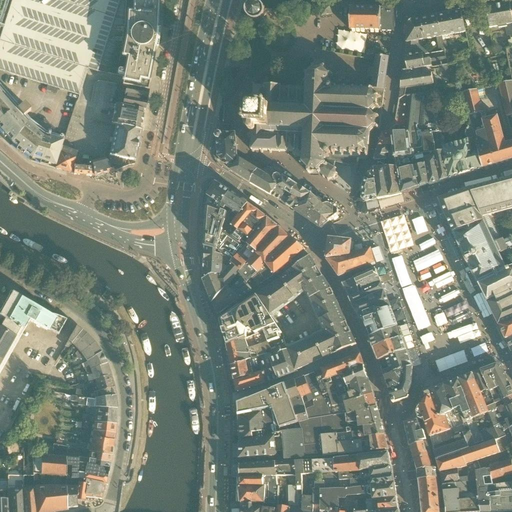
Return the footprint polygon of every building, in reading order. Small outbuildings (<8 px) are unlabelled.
[(5,0),(0,17),(0,70),(80,96),(88,69),(98,72),(120,0),(5,0)] [(134,0),(133,14),(128,14),(127,29),(126,42),(123,57),(128,58),(125,72),(120,71),(119,71),(118,72),(118,73),(118,74),(119,75),(125,76),(124,77),(124,81),(123,85),(148,90),(149,86),(150,82),(151,82),(154,62),(156,49),(157,49),(158,45),(159,40),(160,34),(160,30),(159,30),(159,17),(160,17),(160,0),(134,0)] [(257,24),(258,24),(261,24),(261,23),(259,21),(266,13),(266,11),(266,10),(265,8),(264,6),(263,5),(262,3),(261,2),(259,1),(257,1),(254,1),(251,2),(250,3),(248,4),(247,6),(246,8),(246,10),(246,13),(247,16),(248,17),(250,19),(251,20),(253,20),(255,21),(257,21),(257,24)] [(511,12),(510,3),(510,4),(486,8),(487,11),(489,23),(489,28),(498,27),(499,29),(506,28),(507,36),(510,36),(510,38),(511,38),(511,12)] [(322,5),(320,15),(332,14),(332,4),(331,4),(330,4),(330,5),(322,5)] [(397,9),(396,9),(351,8),(350,30),(394,31),(397,9)] [(442,37),(466,32),(462,11),(438,16),(442,37)] [(444,48),(442,37),(438,16),(422,19),(426,40),(437,38),(439,49),(444,48)] [(417,42),(426,40),(422,19),(412,21),(409,24),(407,41),(407,42),(407,43),(405,58),(420,56),(419,55),(417,42)] [(389,57),(383,56),(377,55),(376,61),(376,62),(375,69),(370,68),(368,78),(373,78),(372,88),(371,88),(365,88),(365,87),(363,87),(363,91),(356,91),(356,87),(354,87),(354,90),(348,90),(348,87),(345,87),(345,90),(338,90),(338,86),(336,86),(336,90),(334,90),(334,88),(333,87),(331,86),(329,87),(329,86),(333,86),(333,83),(330,83),(330,77),(333,76),(333,74),(329,76),(325,71),(326,67),(324,66),(325,62),(315,62),(314,62),(314,61),(315,60),(315,59),(314,58),(313,60),(314,60),(313,63),(315,63),(315,66),(313,67),(314,70),(310,75),(306,73),(305,75),(309,76),(309,77),(309,79),(308,82),(305,82),(305,84),(306,84),(306,86),(308,86),(308,90),(299,90),(300,87),(299,87),(298,86),(298,90),(292,89),(292,86),(291,86),(290,86),(290,89),(282,89),(282,87),(282,85),(281,85),(281,87),(274,87),(274,86),(274,85),(273,85),(273,86),(267,86),(267,84),(265,84),(265,86),(265,88),(257,87),(256,86),(256,87),(255,93),(254,93),(251,98),(251,99),(254,99),(254,101),(253,101),(251,103),(251,106),(250,106),(250,113),(250,114),(250,119),(249,120),(249,127),(250,127),(250,130),(252,132),(252,135),(249,135),(249,137),(252,137),(252,141),(253,141),(253,150),(252,152),(254,152),(254,150),(261,151),(261,153),(263,153),(263,151),(270,151),(270,153),(271,153),(272,151),(278,151),(279,152),(280,151),(287,152),(288,153),(289,152),(295,152),(295,156),(296,158),(297,157),(305,157),(304,163),(301,164),(302,166),(305,165),(310,170),(308,173),(310,174),(313,171),(316,171),(319,175),(321,174),(324,176),(323,178),(324,179),(325,177),(328,179),(328,181),(329,181),(330,180),(333,179),(334,180),(335,180),(334,178),(336,175),(338,175),(338,174),(337,174),(336,170),(337,169),(336,168),(335,169),(336,163),(352,167),(352,164),(359,165),(360,160),(366,160),(368,157),(368,155),(368,153),(370,135),(371,132),(372,131),(375,128),(379,130),(379,128),(382,111),(382,110),(385,90),(387,71),(388,65),(389,57)] [(439,67),(447,65),(446,58),(446,57),(436,59),(424,61),(423,55),(419,55),(420,56),(405,58),(404,71),(431,67),(432,67),(432,68),(439,67)] [(434,84),(431,67),(404,71),(404,72),(401,89),(434,84)] [(282,84),(282,85),(282,87),(282,89),(290,89),(290,86),(291,86),(292,86),(292,89),(298,90),(298,86),(299,87),(300,87),(299,90),(308,90),(308,86),(306,86),(306,84),(305,84),(305,82),(308,82),(309,79),(301,79),(296,79),(296,76),(296,71),(286,70),(286,71),(286,81),(286,84),(282,84)] [(511,81),(500,84),(508,117),(511,115),(511,81)] [(148,91),(148,90),(123,85),(123,86),(127,87),(125,97),(123,107),(144,111),(145,111),(147,101),(149,91),(148,91)] [(17,110),(0,89),(0,129),(1,130),(0,131),(0,133),(4,139),(7,137),(7,138),(9,139),(12,143),(10,146),(31,162),(56,169),(64,143),(63,143),(64,141),(44,135),(28,123),(27,121),(23,117),(30,111),(24,104),(17,110)] [(489,140),(484,121),(485,120),(484,116),(483,113),(480,102),(477,90),(463,93),(468,111),(469,116),(473,130),(477,147),(484,169),(495,166),(489,140)] [(432,133),(437,133),(436,115),(430,93),(413,95),(409,133),(392,134),(394,144),(393,144),(396,158),(412,157),(416,156),(425,153),(425,146),(423,134),(432,133)] [(144,111),(123,107),(109,104),(108,109),(114,111),(113,120),(112,124),(121,126),(137,129),(140,130),(141,126),(142,126),(144,115),(143,115),(144,111)] [(483,169),(484,169),(477,147),(469,116),(468,111),(461,120),(468,127),(467,128),(466,129),(465,131),(465,132),(465,133),(465,134),(465,135),(465,136),(466,137),(466,138),(467,139),(468,139),(468,140),(454,144),(444,147),(445,154),(443,155),(445,162),(449,179),(453,178),(455,178),(459,176),(460,176),(466,174),(469,173),(469,174),(471,173),(472,172),(472,173),(476,171),(477,171),(482,169),(483,169)] [(442,137),(445,136),(441,115),(436,115),(437,133),(441,132),(442,137)] [(485,120),(484,121),(489,140),(495,166),(511,160),(511,138),(505,141),(498,117),(485,120)] [(140,131),(140,130),(137,129),(121,126),(112,124),(112,125),(116,126),(109,158),(109,162),(107,161),(115,172),(124,167),(127,166),(135,165),(135,162),(136,160),(135,160),(136,156),(137,156),(137,154),(137,149),(138,149),(138,148),(137,148),(138,145),(139,145),(139,143),(139,139),(140,139),(140,137),(141,132),(141,131),(140,131)] [(441,182),(449,179),(445,162),(443,155),(445,154),(444,147),(442,137),(441,132),(437,133),(432,133),(434,143),(435,143),(440,142),(441,146),(439,146),(441,152),(436,153),(435,153),(436,157),(441,182)] [(238,158),(237,150),(236,134),(222,134),(221,133),(220,133),(219,133),(219,134),(218,134),(217,135),(217,136),(217,137),(217,138),(217,139),(218,139),(220,158),(220,160),(221,161),(221,162),(222,163),(224,165),(238,165),(238,164),(238,158)] [(435,153),(436,153),(435,143),(434,143),(432,133),(423,134),(425,146),(425,153),(425,159),(429,185),(441,182),(436,157),(435,153)] [(397,167),(389,168),(389,163),(396,162),(396,158),(393,144),(394,144),(392,134),(384,134),(383,134),(383,135),(379,147),(388,146),(389,152),(389,160),(385,160),(386,163),(386,168),(390,198),(402,195),(398,172),(397,167)] [(79,153),(71,150),(72,146),(64,143),(56,169),(71,174),(74,175),(79,153)] [(375,164),(386,163),(385,160),(389,160),(389,152),(388,146),(379,147),(378,151),(377,151),(376,155),(376,154),(376,155),(375,159),(374,159),(373,163),(375,164)] [(82,162),(83,154),(79,153),(74,175),(92,176),(93,163),(92,163),(92,160),(90,160),(89,163),(82,162)] [(419,188),(429,185),(425,159),(425,153),(416,156),(412,157),(413,162),(414,168),(414,170),(414,171),(419,188)] [(403,194),(419,188),(414,171),(414,170),(414,168),(413,162),(412,157),(396,158),(396,162),(397,167),(398,172),(402,195),(403,194)] [(231,171),(235,174),(251,184),(258,170),(251,166),(243,161),(238,158),(238,164),(238,165),(224,165),(231,171)] [(115,172),(107,161),(106,159),(93,163),(92,176),(94,177),(114,172),(115,172)] [(375,169),(375,164),(373,163),(364,188),(364,200),(367,202),(378,200),(375,169)] [(386,168),(386,163),(375,164),(375,169),(378,200),(390,198),(386,168)] [(251,184),(272,195),(277,187),(283,177),(271,170),(266,170),(264,174),(258,170),(251,184)] [(291,195),(297,186),(283,177),(277,187),(287,193),(291,195)] [(511,178),(470,190),(440,200),(440,202),(442,206),(446,215),(448,220),(454,232),(468,228),(470,227),(485,221),(485,222),(494,241),(496,244),(497,247),(500,253),(500,254),(509,250),(509,249),(511,247),(511,178)] [(209,206),(220,210),(231,193),(217,184),(209,196),(209,197),(213,199),(209,206)] [(305,202),(311,195),(297,186),(291,195),(296,198),(297,198),(303,203),(304,201),(305,202)] [(281,201),(287,193),(277,187),(272,195),(281,201)] [(228,213),(239,198),(231,193),(220,210),(228,213)] [(296,198),(291,195),(287,193),(281,201),(295,211),(303,203),(297,198),(296,198)] [(304,201),(303,203),(329,222),(332,220),(338,215),(339,215),(339,210),(338,210),(332,205),(330,204),(328,204),(326,204),(325,205),(311,195),(305,202),(304,201)] [(238,231),(255,210),(249,205),(239,198),(228,213),(226,218),(222,231),(228,235),(233,227),(238,231)] [(327,224),(329,222),(303,203),(295,211),(321,229),(323,227),(327,224)] [(208,206),(206,238),(205,252),(212,253),(235,260),(240,254),(244,247),(232,238),(228,235),(222,231),(226,218),(228,213),(220,210),(209,206),(208,206)] [(248,245),(267,219),(255,210),(238,231),(232,238),(244,247),(246,244),(248,245)] [(388,257),(404,253),(399,234),(413,230),(409,215),(378,224),(388,257)] [(256,256),(280,228),(267,219),(248,245),(246,244),(244,247),(240,254),(243,256),(248,250),(254,255),(250,261),(251,262),(256,256)] [(454,232),(453,232),(460,247),(461,247),(462,249),(462,250),(463,253),(464,256),(468,263),(469,265),(479,285),(480,285),(495,278),(508,272),(507,270),(500,254),(500,253),(497,247),(496,244),(494,241),(485,222),(485,221),(470,227),(468,228),(454,232)] [(281,251),(293,239),(280,228),(256,256),(251,262),(250,261),(249,261),(241,271),(238,273),(239,274),(240,274),(243,278),(247,283),(258,274),(259,275),(269,267),(267,264),(281,251)] [(288,266),(305,250),(293,239),(281,251),(267,264),(269,267),(276,275),(279,272),(288,266)] [(355,255),(355,254),(351,252),(352,242),(330,239),(328,260),(350,257),(355,255)] [(355,271),(375,264),(372,252),(369,250),(355,254),(355,255),(350,257),(355,271)] [(231,265),(235,260),(212,253),(205,252),(204,264),(222,266),(229,266),(229,267),(231,265)] [(249,261),(243,256),(240,254),(235,260),(231,265),(241,271),(249,261)] [(286,275),(257,297),(271,317),(272,317),(271,314),(282,306),(304,290),(306,293),(308,292),(324,328),(323,328),(326,333),(315,338),(325,358),(335,354),(336,354),(357,345),(351,333),(352,333),(332,290),(331,289),(326,281),(327,281),(324,277),(324,278),(310,256),(309,256),(294,269),(286,275)] [(351,273),(355,271),(350,257),(328,260),(340,278),(351,273)] [(222,272),(222,266),(204,264),(204,274),(212,274),(224,290),(227,286),(238,273),(241,271),(231,265),(229,267),(223,274),(222,272)] [(395,270),(397,280),(425,274),(423,265),(395,270)] [(265,283),(276,275),(269,267),(259,275),(258,274),(247,283),(253,290),(265,283)] [(480,285),(479,285),(488,302),(511,291),(511,267),(507,270),(508,272),(495,278),(480,285)] [(358,288),(380,278),(376,270),(375,270),(355,279),(358,288)] [(213,303),(224,290),(212,274),(204,274),(203,280),(213,303)] [(253,290),(247,283),(243,278),(231,290),(227,286),(224,290),(213,303),(217,315),(247,294),(253,290)] [(364,293),(382,284),(380,278),(358,288),(359,290),(362,288),(364,293)] [(359,290),(358,288),(355,279),(343,284),(350,299),(361,294),(359,290)] [(364,301),(385,291),(382,284),(364,293),(361,294),(350,299),(353,306),(364,301)] [(406,303),(412,317),(433,307),(429,298),(430,297),(426,288),(409,295),(411,301),(406,303)] [(367,307),(387,298),(385,291),(364,301),(353,306),(357,312),(367,307)] [(511,291),(488,302),(494,314),(495,315),(496,317),(497,319),(498,322),(499,325),(500,326),(511,320),(511,291)] [(58,335),(65,324),(67,320),(62,318),(58,316),(53,315),(48,314),(14,295),(12,298),(9,297),(0,312),(3,314),(1,318),(5,320),(1,329),(20,339),(30,321),(47,331),(48,329),(58,335)] [(271,317),(257,297),(252,300),(241,308),(240,306),(220,321),(227,345),(239,341),(240,341),(245,340),(254,336),(264,331),(271,349),(277,347),(285,343),(286,343),(271,318),(271,317)] [(371,317),(391,308),(387,298),(367,307),(371,317)] [(362,321),(371,317),(367,307),(357,312),(362,321)] [(398,328),(396,321),(391,308),(371,317),(362,321),(368,331),(371,338),(384,333),(398,328)] [(511,320),(500,326),(506,340),(511,337),(511,320)] [(75,347),(87,334),(77,327),(65,346),(68,348),(72,344),(75,347)] [(0,374),(20,339),(1,329),(0,328),(0,374)] [(388,344),(402,338),(398,328),(384,333),(388,344)] [(230,359),(232,366),(246,361),(250,360),(260,357),(273,353),(271,349),(264,331),(254,336),(245,340),(240,341),(239,341),(227,345),(228,347),(230,359)] [(374,349),(388,344),(384,333),(371,338),(374,349)] [(77,357),(95,343),(87,334),(75,347),(79,350),(75,355),(77,357)] [(325,358),(315,338),(300,345),(288,350),(288,348),(288,347),(287,348),(289,353),(295,373),(296,372),(296,371),(325,358)] [(393,356),(407,351),(402,338),(388,344),(393,356)] [(87,361),(102,353),(95,343),(77,357),(79,360),(85,357),(87,361)] [(289,353),(287,348),(285,343),(277,347),(281,359),(262,366),(261,366),(262,368),(266,384),(295,373),(289,353)] [(387,359),(393,356),(388,344),(374,349),(379,362),(387,359)] [(238,392),(266,384),(262,368),(261,366),(262,366),(281,359),(277,347),(271,349),(273,353),(260,357),(250,360),(253,369),(254,375),(235,381),(238,392)] [(399,372),(413,368),(421,365),(415,348),(407,351),(393,356),(399,372)] [(107,364),(102,353),(87,361),(89,366),(85,369),(86,373),(107,364)] [(346,374),(365,366),(362,355),(344,362),(323,370),(324,371),(326,381),(346,374)] [(399,372),(393,356),(387,359),(391,370),(383,372),(384,373),(385,378),(399,372)] [(254,375),(253,369),(250,360),(246,361),(232,366),(235,381),(254,375)] [(95,380),(111,375),(107,364),(86,373),(87,376),(93,375),(95,380)] [(330,394),(369,379),(365,366),(346,374),(326,381),(324,371),(316,374),(324,396),(330,394)] [(506,400),(511,397),(511,387),(502,367),(497,366),(491,368),(506,400)] [(406,400),(411,389),(412,385),(413,368),(399,372),(400,402),(406,400)] [(509,405),(506,400),(491,368),(482,372),(496,404),(487,408),(490,415),(497,411),(497,410),(501,408),(500,406),(504,404),(505,407),(509,405)] [(393,404),(400,402),(399,372),(385,378),(393,404)] [(473,375),(487,408),(496,404),(482,372),(473,375)] [(324,396),(316,374),(315,374),(305,377),(314,400),(324,396)] [(94,393),(114,388),(111,375),(95,380),(97,386),(93,387),(87,386),(86,391),(93,393),(94,393)] [(495,427),(490,415),(487,408),(473,375),(460,380),(485,445),(496,441),(500,439),(495,427)] [(305,377),(296,381),(302,398),(303,398),(307,396),(310,402),(313,401),(313,400),(314,400),(305,377)] [(351,394),(371,387),(369,379),(330,394),(331,400),(341,397),(351,394)] [(485,445),(460,380),(444,386),(457,416),(464,413),(477,448),(485,445)] [(302,398),(296,381),(286,384),(284,385),(285,385),(295,412),(295,411),(299,423),(309,420),(304,405),(304,404),(305,404),(303,398),(302,398)] [(49,385),(34,382),(33,388),(48,391),(49,385)] [(302,429),(299,423),(295,411),(295,412),(285,385),(238,404),(239,415),(239,417),(240,417),(240,416),(250,414),(251,413),(251,414),(256,413),(257,412),(257,413),(274,409),(282,432),(302,429)] [(477,448),(464,413),(457,416),(444,386),(430,392),(438,416),(446,417),(451,430),(452,430),(455,438),(465,435),(470,450),(477,448)] [(346,404),(373,395),(371,387),(351,394),(341,397),(331,400),(333,407),(346,404)] [(76,389),(75,396),(89,399),(95,400),(116,396),(114,388),(94,393),(93,393),(86,391),(76,389)] [(448,442),(455,439),(455,438),(452,430),(451,430),(446,417),(438,416),(430,392),(425,394),(417,413),(419,419),(425,421),(430,437),(433,447),(439,445),(448,442)] [(358,413),(377,407),(373,395),(346,404),(333,407),(331,400),(330,394),(324,396),(314,400),(313,400),(313,401),(310,402),(304,405),(309,420),(335,416),(346,414),(346,415),(349,415),(358,412),(358,413)] [(89,399),(75,396),(72,396),(71,402),(74,402),(79,403),(78,405),(97,408),(117,409),(116,396),(95,400),(89,399)] [(511,417),(508,408),(511,406),(511,397),(506,400),(509,405),(505,407),(504,404),(500,406),(501,408),(497,410),(497,411),(490,415),(495,427),(511,419),(511,417)] [(302,429),(305,458),(324,457),(323,445),(322,436),(337,434),(337,430),(348,429),(382,425),(377,407),(358,413),(358,412),(349,415),(346,415),(346,414),(335,416),(309,420),(299,423),(302,429)] [(117,418),(117,409),(97,408),(96,416),(117,418)] [(254,441),(260,440),(261,440),(274,438),(274,435),(282,434),(282,432),(274,409),(257,413),(257,412),(256,413),(251,414),(251,413),(250,414),(240,416),(240,417),(239,417),(241,442),(241,443),(254,441)] [(116,425),(117,418),(96,416),(94,423),(116,425)] [(511,429),(511,428),(511,419),(495,427),(500,439),(506,437),(504,432),(510,429),(511,429)] [(420,426),(418,421),(406,424),(412,447),(425,443),(424,441),(427,440),(423,429),(421,430),(420,428),(421,428),(421,426),(420,426)] [(116,425),(94,423),(86,422),(84,430),(93,431),(94,432),(115,434),(116,425)] [(360,438),(385,435),(382,425),(348,429),(337,430),(337,434),(337,435),(359,432),(360,438)] [(511,444),(511,428),(511,429),(510,429),(504,432),(506,437),(500,439),(496,441),(485,445),(477,448),(470,450),(469,451),(468,450),(437,461),(440,473),(458,469),(468,468),(468,474),(469,474),(476,472),(482,470),(479,461),(501,453),(509,450),(509,449),(509,448),(510,447),(510,446),(511,444)] [(302,429),(282,432),(282,434),(283,434),(283,440),(284,452),(285,454),(285,458),(285,460),(297,459),(305,458),(302,429)] [(115,441),(115,434),(94,432),(93,431),(84,430),(83,436),(92,438),(93,438),(115,441)] [(388,450),(385,435),(360,438),(359,432),(337,435),(337,434),(322,436),(323,445),(324,457),(388,450)] [(277,452),(284,452),(283,440),(283,434),(282,434),(274,435),(274,438),(261,440),(260,440),(254,441),(241,443),(241,448),(241,459),(274,456),(275,456),(276,455),(277,454),(277,453),(277,452)] [(469,451),(470,450),(465,435),(455,438),(455,439),(457,444),(435,452),(437,461),(468,450),(469,451)] [(113,448),(115,441),(93,438),(92,438),(83,436),(82,443),(91,444),(113,448)] [(91,444),(82,443),(79,442),(78,450),(90,452),(112,456),(113,448),(91,444)] [(434,462),(431,454),(427,442),(425,443),(412,447),(415,459),(418,470),(435,468),(435,467),(433,462),(434,462)] [(54,446),(53,457),(62,458),(66,458),(67,448),(61,447),(56,446),(54,446)] [(511,461),(510,454),(509,450),(501,453),(479,461),(482,470),(487,469),(487,470),(489,469),(490,469),(491,469),(491,468),(502,465),(504,476),(511,473),(511,461)] [(67,480),(69,480),(71,480),(73,480),(73,479),(78,480),(78,474),(84,475),(86,475),(108,479),(110,469),(111,464),(112,456),(90,452),(89,456),(89,458),(83,458),(79,457),(79,459),(66,458),(66,463),(67,477),(67,480)] [(392,467),(389,454),(335,459),(303,461),(305,475),(320,474),(336,473),(335,472),(339,472),(363,471),(392,467)] [(67,477),(66,463),(62,463),(62,458),(53,457),(33,455),(33,464),(33,474),(41,475),(44,475),(67,477)] [(303,461),(297,462),(296,462),(297,477),(297,486),(299,499),(298,507),(290,506),(290,507),(290,508),(289,511),(302,511),(303,507),(303,489),(303,486),(302,475),(305,475),(303,461)] [(277,476),(297,477),(296,462),(276,463),(261,464),(242,465),(240,466),(240,477),(263,477),(277,476)] [(511,473),(504,476),(502,465),(491,468),(491,469),(490,469),(492,479),(492,480),(494,486),(506,484),(511,483),(511,473)] [(340,480),(393,475),(392,467),(363,471),(339,472),(340,480)] [(420,480),(437,478),(438,478),(435,468),(418,470),(420,480)] [(476,472),(469,474),(468,474),(468,468),(458,469),(440,473),(443,482),(443,486),(459,483),(469,482),(477,481),(477,477),(476,472)] [(491,511),(490,492),(487,470),(487,469),(482,470),(476,472),(477,477),(477,481),(480,511),(491,511)] [(489,469),(487,470),(490,492),(491,511),(504,511),(509,511),(511,511),(511,483),(506,484),(494,486),(492,480),(492,479),(490,469),(489,469)] [(395,483),(393,475),(340,480),(339,472),(335,472),(336,473),(320,474),(321,481),(325,481),(325,490),(348,489),(365,487),(368,487),(372,485),(379,484),(380,485),(395,483)] [(106,485),(108,479),(86,475),(84,475),(83,480),(106,485)] [(240,487),(278,486),(277,476),(263,477),(240,477),(240,487)] [(35,485),(34,481),(34,477),(31,477),(23,477),(23,480),(23,489),(24,511),(36,511),(34,485),(35,485)] [(440,511),(440,506),(442,505),(441,499),(441,493),(439,493),(438,487),(440,487),(440,484),(437,485),(437,478),(420,480),(421,489),(422,501),(423,511),(440,511)] [(106,485),(83,480),(82,479),(82,484),(87,485),(85,497),(102,499),(104,490),(106,485)] [(24,511),(23,489),(23,480),(14,480),(15,489),(9,490),(9,511),(24,511)] [(67,482),(67,484),(67,488),(67,501),(67,509),(68,509),(77,507),(77,501),(78,493),(78,488),(79,483),(71,482),(71,480),(69,480),(69,482),(67,482)] [(321,490),(325,490),(325,481),(321,481),(320,481),(320,482),(316,482),(316,489),(314,489),(314,497),(313,511),(321,511),(321,490)] [(480,511),(477,481),(469,482),(459,483),(443,486),(446,509),(444,510),(444,511),(480,511)] [(87,485),(82,484),(79,483),(78,488),(78,493),(77,501),(85,502),(85,497),(87,485)] [(374,500),(397,498),(395,483),(380,485),(379,484),(372,485),(368,487),(365,487),(365,491),(368,490),(368,495),(373,496),(374,500)] [(264,503),(278,504),(279,487),(278,486),(240,487),(241,497),(241,502),(253,503),(264,504),(264,503)] [(299,499),(297,486),(285,486),(285,504),(290,507),(290,506),(298,507),(299,499)] [(67,488),(64,487),(56,487),(36,488),(37,511),(58,511),(68,511),(68,509),(67,509),(67,501),(67,488)] [(380,511),(399,511),(397,498),(374,500),(373,496),(368,495),(368,490),(365,491),(365,487),(348,489),(325,490),(321,490),(321,511),(329,511),(328,511),(380,511)] [(9,511),(9,490),(0,489),(0,511),(9,511)] [(303,507),(302,511),(313,511),(314,497),(309,497),(309,489),(303,489),(303,507)] [(252,511),(253,503),(241,502),(241,504),(241,511),(252,511)] [(263,509),(264,504),(253,503),(252,511),(262,511),(263,509)] [(277,511),(278,507),(278,504),(264,503),(264,504),(263,509),(262,511),(277,511)]
